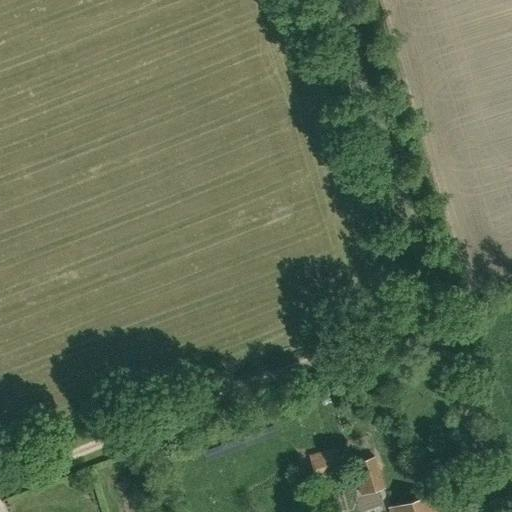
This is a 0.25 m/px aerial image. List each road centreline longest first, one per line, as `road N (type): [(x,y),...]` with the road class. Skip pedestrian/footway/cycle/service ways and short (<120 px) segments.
road 1 (unclassified): [(508,511),(343,0)]
road 2 (track): [(0,481),(445,309)]
